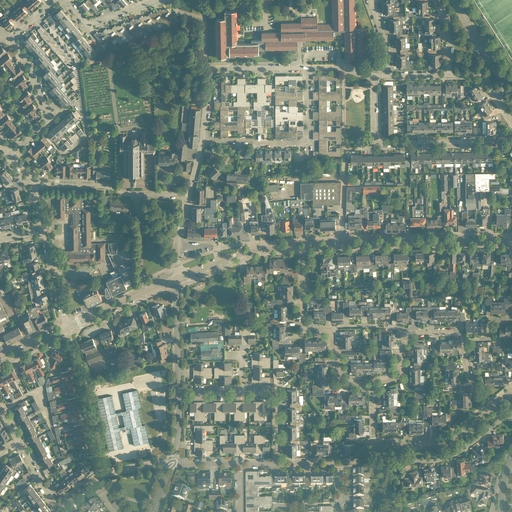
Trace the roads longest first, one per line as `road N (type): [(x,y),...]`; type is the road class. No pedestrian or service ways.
road 1 (tertiary): [(302,244),(511,240)]
road 2 (residential): [(9,154),(49,119),(13,36),(57,0)]
road 3 (residential): [(202,140),(301,143),(308,137),(306,67)]
road 4 (residential): [(202,140),(209,68),(306,67)]
road 5 (residential): [(378,446),(392,462),(439,460),(511,416)]
road 6 (residential): [(102,475),(67,328)]
road 7 (residential): [(511,132),(492,141),(374,142)]
road 8 (tertiary): [(177,277),(240,252),(302,244)]
road 9 (residential): [(378,446),(438,443),(493,404)]
